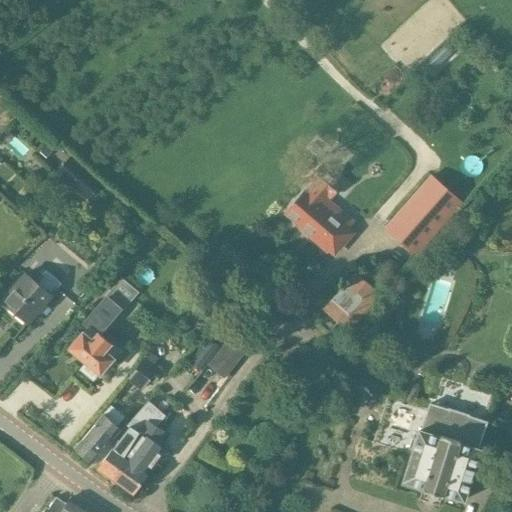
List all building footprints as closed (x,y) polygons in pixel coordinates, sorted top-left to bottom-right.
[(69,159),(57,173),(87,199),(99,185),(69,159)] [(305,191),(285,214),(313,238),(312,238),(328,252),(353,222),(332,204),(327,199),(329,196),(331,197),(341,185),(320,166),(309,179),(313,182),(313,183),(306,192),(305,191)] [(431,175),(384,228),(416,256),(463,203),(431,175)] [(25,273),(1,301),(28,324),(52,295),(62,284),(46,271),(37,283),(25,273)] [(355,271),(322,309),(348,333),(381,295),(355,271)] [(136,293),(121,280),(105,298),(121,311),(136,293)] [(99,373),(117,351),(109,344),(100,337),(97,335),(98,334),(109,320),(96,309),(84,323),(89,327),(70,349),(88,364),(83,369),(93,378),(97,372),(99,373)] [(190,361),(200,369),(219,346),(209,338),(190,361)] [(225,378),(246,351),(229,338),(208,364),(225,378)] [(148,351),(127,381),(141,391),(148,381),(152,383),(162,370),(154,365),(158,359),(148,351)] [(98,468),(115,480),(137,444),(134,442),(143,429),(148,433),(154,425),(156,427),(165,416),(147,401),(127,425),(131,428),(120,443),(118,441),(115,446),(114,445),(98,468)] [(419,429),(419,430),(403,481),(423,487),(422,489),(442,496),(443,493),(463,500),(480,449),(478,448),(486,421),(430,403),(422,430),(419,429)] [(103,415),(75,448),(92,463),(120,429),(117,426),(124,417),(110,405),(103,415)] [(137,444),(115,480),(133,493),(156,462),(150,457),(166,434),(156,427),(154,425),(148,433),(143,429),(134,442),(137,444)] [(67,504),(56,496),(48,508),(47,507),(43,511),(93,511),(71,497),(67,504)]
